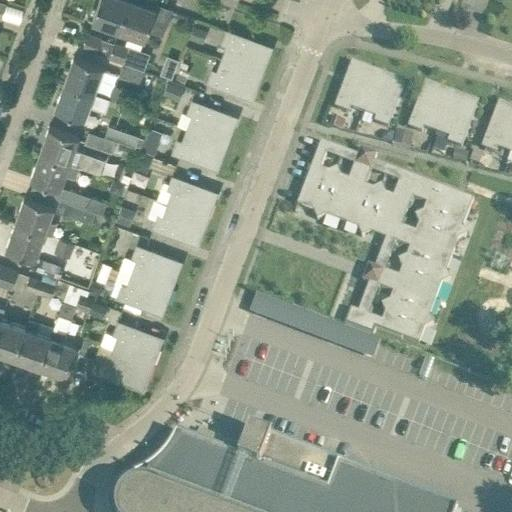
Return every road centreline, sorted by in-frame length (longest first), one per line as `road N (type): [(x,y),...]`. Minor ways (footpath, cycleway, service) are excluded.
road 1 (residential): [(114,445),(155,418),(192,369),(325,20)]
road 2 (residential): [(511,56),(325,20)]
road 3 (residential): [(0,133),(48,0)]
road 4 (residential): [(114,445),(0,402)]
